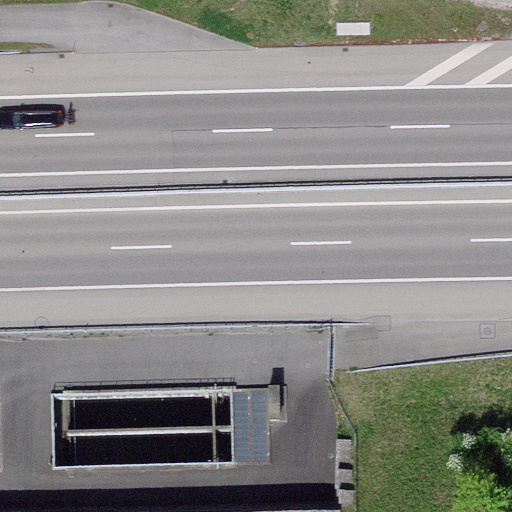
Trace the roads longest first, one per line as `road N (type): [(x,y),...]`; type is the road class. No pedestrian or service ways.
road 1 (motorway): [(511,124),(0,136)]
road 2 (motorway): [(0,251),(511,239)]
